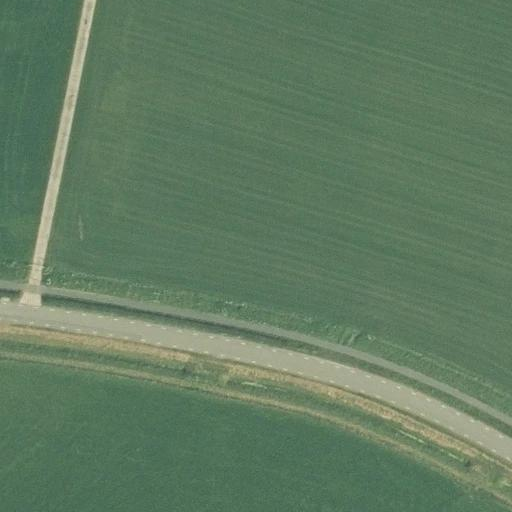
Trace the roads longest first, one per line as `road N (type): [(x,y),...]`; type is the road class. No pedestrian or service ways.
road 1 (tertiary): [(0,311),(230,348),(335,374),(438,412),(511,453)]
road 2 (track): [(88,0),(27,312)]
